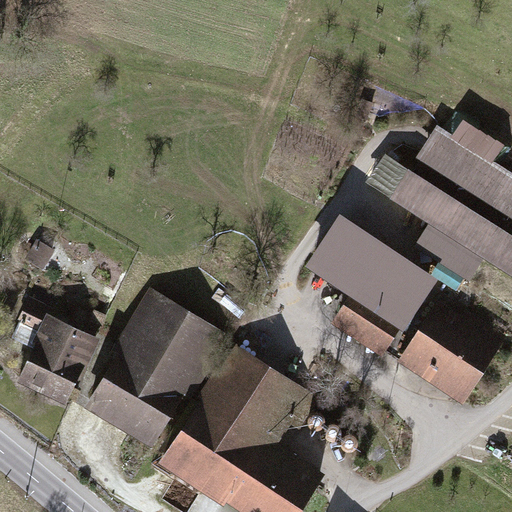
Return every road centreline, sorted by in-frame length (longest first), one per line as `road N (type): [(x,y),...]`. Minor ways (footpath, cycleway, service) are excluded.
road 1 (track): [(0,162),(80,70),(146,53),(188,58)]
road 2 (residential): [(351,511),(460,443),(511,393)]
